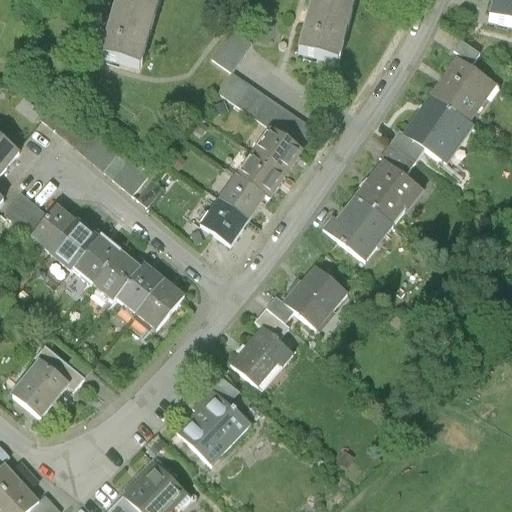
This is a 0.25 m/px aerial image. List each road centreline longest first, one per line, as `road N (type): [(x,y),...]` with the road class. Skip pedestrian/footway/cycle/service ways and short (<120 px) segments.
road 1 (residential): [(436,0),(400,71),(235,298)]
road 2 (residential): [(235,298),(87,469),(51,459),(0,425)]
road 3 (residential): [(235,298),(114,199),(57,169)]
